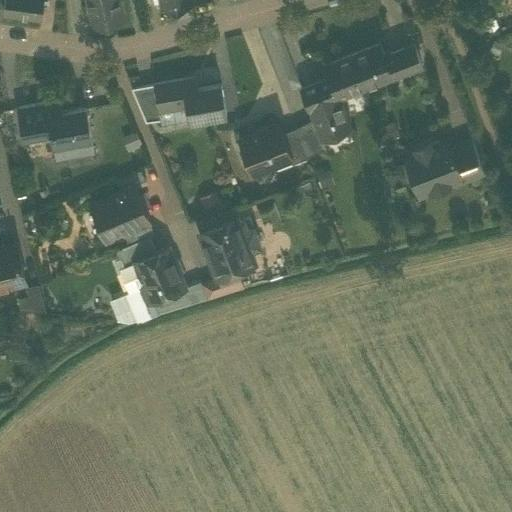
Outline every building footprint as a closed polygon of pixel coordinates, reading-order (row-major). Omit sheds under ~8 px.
[(5,0),(4,10),(42,15),(44,0),(5,0)] [(89,0),(94,21),(125,15),(121,0),(89,0)] [(380,42),(354,52),(366,84),(410,67),(402,47),(385,54),(380,42)] [(402,47),(410,67),(422,62),(414,42),(402,47)] [(338,95),(366,84),(354,52),(326,63),(331,75),(313,82),(321,101),(338,95)] [(197,73),(189,75),(191,87),(199,85),(197,73)] [(190,113),(190,116),(227,110),(222,81),(219,82),(199,85),(191,87),(189,75),(155,80),(160,108),(170,106),(169,100),(180,99),(181,105),(188,103),(190,113)] [(133,84),(147,118),(162,116),(160,108),(155,80),(133,84)] [(302,86),(309,106),(310,106),(321,101),(313,82),(302,86)] [(351,127),(338,95),(321,101),(310,106),(315,117),(316,120),(323,138),(324,138),(351,127)] [(54,98),(47,99),(52,128),(54,140),(92,134),(86,104),(56,110),(54,98)] [(45,130),(52,128),(47,99),(19,104),(24,133),(36,131),(34,125),(44,124),(45,130)] [(315,117),(296,124),(297,127),(316,120),(315,117)] [(240,135),(254,170),(278,161),(276,156),(290,151),(291,150),(283,129),(279,119),(240,135)] [(316,120),(297,127),(308,154),(308,152),(326,145),(324,138),(323,138),(316,120)] [(297,158),(308,154),(297,127),(296,124),(283,129),(291,150),(290,151),(292,155),(293,160),(297,158)] [(95,148),(92,134),(54,140),(57,155),(95,148)] [(438,136),(426,141),(428,146),(441,142),(438,136)] [(462,176),(485,168),(472,136),(451,144),(460,169),(459,170),(461,174),(462,176)] [(427,178),(430,186),(450,178),(448,174),(459,170),(460,169),(451,144),(449,139),(441,142),(428,146),(426,141),(413,146),(404,149),(416,178),(417,181),(427,178)] [(276,156),(278,161),(292,155),(290,151),(276,156)] [(116,178),(121,189),(135,183),(147,178),(142,167),(142,168),(116,178)] [(448,174),(450,178),(461,174),(459,170),(448,174)] [(420,190),(430,186),(427,178),(417,181),(420,190)] [(92,201),(107,237),(124,230),(150,219),(135,183),(121,189),(92,201)] [(396,186),(402,200),(410,197),(405,183),(396,186)] [(201,229),(218,274),(238,266),(245,269),(253,266),(256,259),(255,259),(251,247),(260,243),(253,227),(248,229),(244,219),(239,217),(238,215),(201,229)] [(124,230),(129,242),(150,233),(155,231),(150,219),(124,230)] [(156,249),(150,233),(129,242),(118,247),(124,264),(136,259),(136,258),(156,249)] [(0,285),(27,279),(17,241),(0,245),(0,285)] [(136,258),(136,259),(124,264),(124,269),(132,289),(142,285),(146,295),(152,297),(153,298),(186,284),(179,268),(169,244),(156,249),(136,258)] [(207,278),(213,293),(244,281),(238,266),(218,274),(207,278)] [(153,298),(158,311),(208,295),(201,278),(186,284),(153,298)] [(20,304),(46,308),(40,281),(28,284),(30,292),(17,292),(20,304)]
